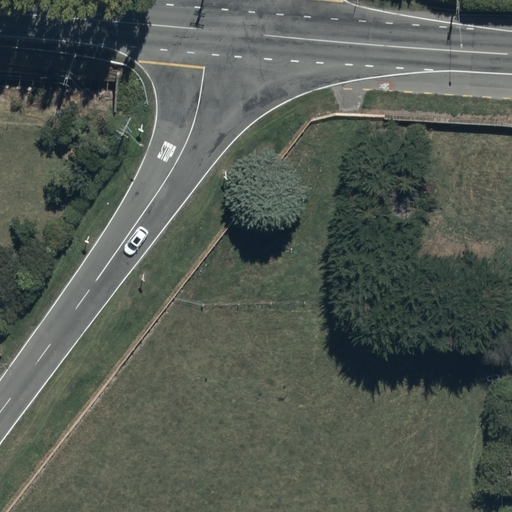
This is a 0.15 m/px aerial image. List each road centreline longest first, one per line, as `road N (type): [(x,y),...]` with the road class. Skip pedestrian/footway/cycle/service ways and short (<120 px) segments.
road 1 (unclassified): [(237,31),(173,167),(0,407)]
road 2 (secondary): [(237,31),(511,49)]
road 3 (secondary): [(0,17),(237,31)]
